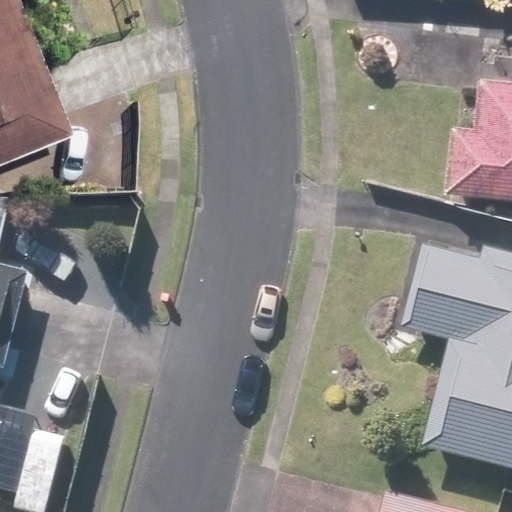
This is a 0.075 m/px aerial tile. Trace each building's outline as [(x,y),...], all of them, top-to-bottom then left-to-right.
[(22,0),(0,0),(0,166),(80,134),(22,0)] [(461,116),(454,188),(511,193),(511,68),(486,66),(481,118),(461,116)] [(511,240),(490,235),(486,248),(432,235),(411,318),(456,329),(429,438),(511,458),(511,240)] [(0,359),(11,362),(37,261),(0,251),(0,359)] [(511,511),(511,509),(395,481),(387,511),(511,511)]
